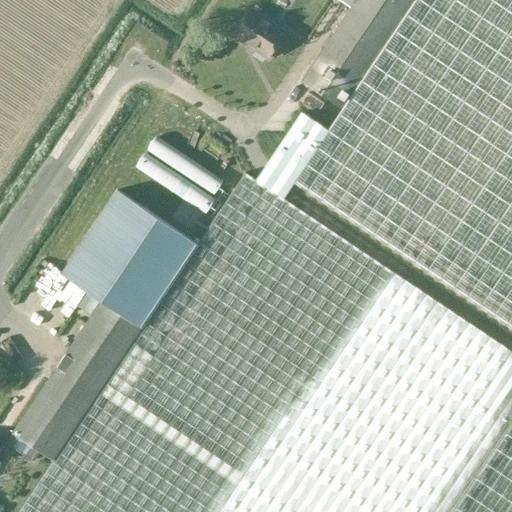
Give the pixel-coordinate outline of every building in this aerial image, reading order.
[(255,180),(283,199),(293,184),(511,329),(511,0),(415,0),(415,2),(412,0),(339,0),(351,8),(301,81),(342,108),(327,130),(301,112),(255,180)] [(251,9),(233,36),(268,59),(286,33),(251,9)] [(308,93),(301,103),(317,113),(324,104),(308,93)] [(143,147),(214,192),(222,178),(152,134),(143,147)] [(199,220),(214,197),(141,150),(132,165),(187,201),(181,209),(199,220)] [(225,159),(220,167),(225,170),(230,162),(225,159)] [(511,511),(511,352),(283,199),(255,180),(245,173),(197,244),(52,460),(53,461),(18,511),(511,511)] [(52,460),(197,244),(116,190),(60,274),(101,301),(12,433),(52,460)]
